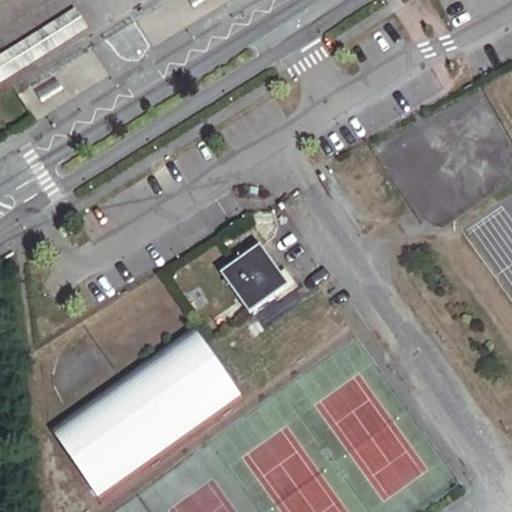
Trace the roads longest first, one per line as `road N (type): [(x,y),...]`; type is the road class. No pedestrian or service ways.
road 1 (tertiary): [(328,0),(0,202)]
road 2 (unknown): [(110,135),(74,49),(83,12),(96,0)]
